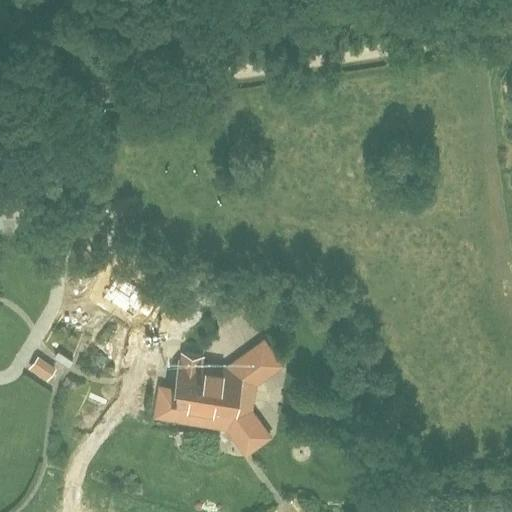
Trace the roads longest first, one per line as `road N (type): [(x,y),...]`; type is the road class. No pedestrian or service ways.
road 1 (unknown): [(0,384),(41,327),(71,222),(0,213)]
road 2 (track): [(74,97),(137,38),(160,0)]
